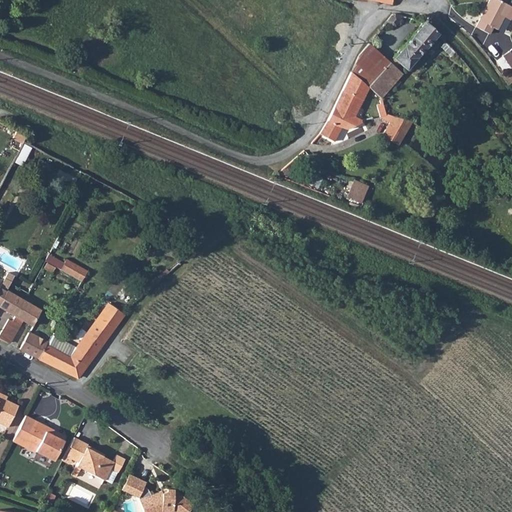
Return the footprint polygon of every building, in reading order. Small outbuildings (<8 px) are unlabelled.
[(505,15),(511,19),(511,17),(511,6),(500,0),(491,0),(477,26),(489,33),(493,26),(497,29),(505,15)] [(386,19),(385,20),(391,25),(394,24),(402,15),(393,13),(390,14),(386,19)] [(437,32),(423,20),(411,34),(411,35),(403,45),(402,44),(392,57),(406,69),(416,57),(416,56),(424,46),(425,47),(437,32)] [(355,57),(349,70),(367,85),(380,96),(401,71),(367,42),(356,54),(355,57)] [(511,54),(509,51),(503,56),(511,68),(511,54)] [(327,120),(319,133),(333,140),(341,125),(347,127),(364,119),(364,118),(363,117),(361,118),(354,114),(367,85),(349,70),(341,88),(327,120)] [(382,101),(375,104),(380,115),(385,112),(382,101)] [(385,112),(380,115),(388,121),(381,134),(398,144),(412,120),(385,112)] [(17,161),(23,163),(30,148),(25,146),(17,161)] [(348,197),(364,203),(371,185),(355,179),(348,197)] [(89,270),(67,258),(65,262),(52,255),(48,263),(83,281),(89,270)] [(0,296),(4,290),(13,276),(7,272),(0,283),(0,296)] [(0,296),(0,306),(5,310),(29,324),(38,311),(22,301),(4,290),(0,296)] [(45,341),(37,357),(76,376),(92,355),(101,342),(122,313),(107,302),(74,346),(50,333),(45,341)] [(26,331),(18,347),(37,357),(45,341),(33,335),(26,331)] [(3,400),(0,398),(0,424),(5,428),(16,406),(3,400)] [(36,421),(23,446),(34,452),(35,450),(52,459),(62,441),(44,431),(47,427),(36,421)] [(116,473),(123,460),(115,455),(112,462),(93,452),(94,450),(86,445),(73,437),(63,455),(76,462),(74,466),(102,480),(109,469),(116,473)] [(143,481),(126,473),(119,488),(136,496),(136,498),(141,511),(151,511),(158,510),(168,510),(170,510),(173,511),(184,511),(191,503),(174,490),(171,490),(171,488),(164,488),(164,490),(160,492),(159,490),(148,494),(147,491),(144,487),(141,485),(143,481)]
